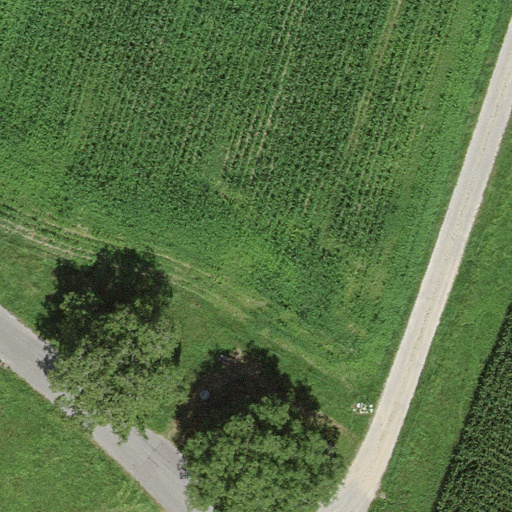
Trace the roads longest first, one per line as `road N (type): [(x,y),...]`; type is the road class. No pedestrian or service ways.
road 1 (track): [(511,70),(434,305),(370,471),(346,511)]
road 2 (unclassified): [(0,335),(202,511)]
